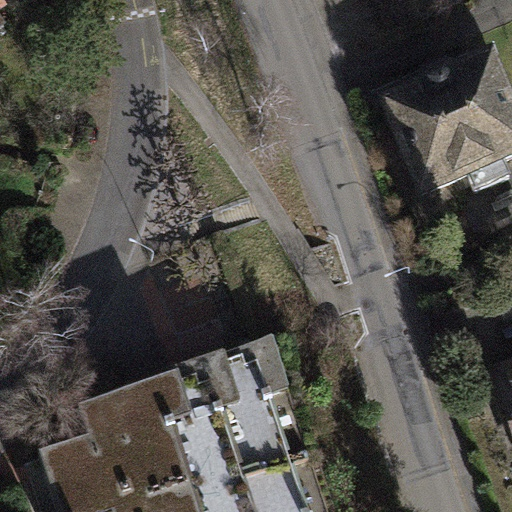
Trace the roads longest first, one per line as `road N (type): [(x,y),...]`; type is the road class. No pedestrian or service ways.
road 1 (tertiary): [(270,0),(442,511)]
road 2 (residential): [(128,0),(138,126),(124,198),(67,307),(0,385)]
road 3 (unknown): [(97,346),(167,400),(190,443),(201,511)]
